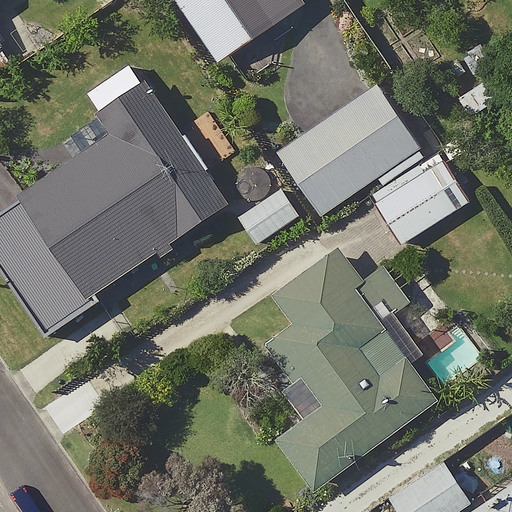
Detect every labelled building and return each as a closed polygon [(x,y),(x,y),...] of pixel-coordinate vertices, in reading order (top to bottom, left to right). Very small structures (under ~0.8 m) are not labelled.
[(0,0),(0,84),(3,88),(30,66),(8,38),(0,27),(0,12),(16,0),(0,0)] [(317,13),(307,0),(183,0),(239,82),(283,52),(276,41),(317,13)] [(236,211),(140,70),(98,99),(113,122),(83,141),(96,160),(0,225),(0,257),(59,343),(106,311),(100,303),(236,211)] [(509,103),(490,78),(463,100),(482,124),(509,103)] [(438,160),(390,87),(288,155),(332,221),(374,193),(412,250),(478,206),(444,156),(438,160)] [(308,223),(291,193),(247,218),(264,248),(308,223)] [(445,411),(347,263),(287,303),(307,333),(268,359),(313,427),(288,444),(321,493),(445,411)] [(473,511),(475,511),(478,509),(451,466),(398,499),(406,511),(473,511)] [(511,511),(511,486),(478,509),(475,511),(511,511)]
